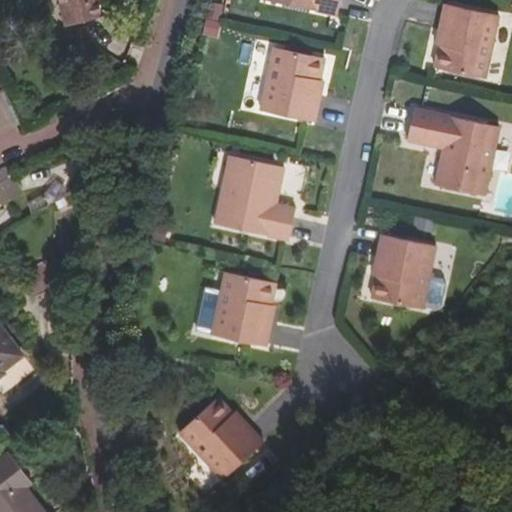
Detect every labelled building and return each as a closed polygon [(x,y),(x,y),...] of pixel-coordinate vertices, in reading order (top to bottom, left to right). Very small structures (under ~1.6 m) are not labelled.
[(60,0),(67,26),(103,16),(99,0),(60,0)] [(268,0),(266,10),(340,26),(345,0),(268,0)] [(487,89),(501,27),(447,15),(441,40),(445,41),(437,78),(487,89)] [(277,57),(263,120),(317,132),(323,106),(319,106),(328,68),(277,57)] [(437,196),(486,206),(501,138),(416,119),(409,151),(446,159),(437,196)] [(7,166),(0,169),(0,182),(12,176),(7,166)] [(236,201),(243,168),(235,166),(228,199),(236,201)] [(220,235),(295,251),(301,220),(281,216),(290,179),(243,168),(236,201),(228,199),(220,235)] [(437,256),(383,244),(377,270),(381,270),(372,308),(423,319),(424,316),(437,319),(441,316),(446,295),(443,290),(430,287),(437,256)] [(43,263),(21,273),(28,288),(32,298),(56,288),(43,263)] [(282,294),(231,283),(227,302),(211,299),(202,342),(218,345),(272,357),(278,332),(274,331),(282,294)] [(24,356),(0,326),(0,377),(5,373),(4,371),(24,356)] [(225,489),(265,452),(248,433),(246,435),(220,407),(182,442),(225,489)] [(45,511),(28,489),(15,472),(21,468),(10,453),(0,460),(0,511),(45,511)] [(34,484),(21,468),(15,472),(28,489),(34,484)]
